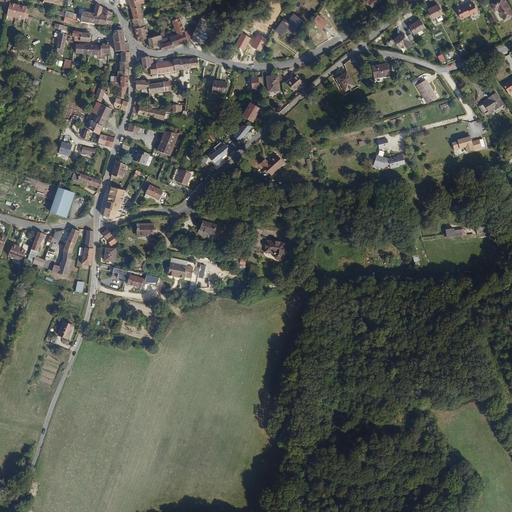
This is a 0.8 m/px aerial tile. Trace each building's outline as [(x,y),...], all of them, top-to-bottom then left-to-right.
[(132,0),(134,9),(144,6),(144,5),(149,4),(155,2),(154,0),(132,0)] [(386,5),(389,2),(390,3),(393,1),(392,0),(380,0),(378,2),(383,9),(387,6),(386,5)] [(481,17),(476,8),(474,9),(472,6),(475,5),(471,0),(465,0),(470,8),(459,14),(464,23),(473,18),(474,20),(481,17)] [(511,22),(511,13),(504,0),(503,0),(492,7),(497,16),(500,14),(507,25),(511,22)] [(27,9),(28,7),(11,2),(7,14),(24,19),(25,18),(27,9)] [(383,9),(378,2),(373,6),(378,13),(383,9)] [(102,26),(103,17),(107,10),(99,4),(97,7),(99,8),(96,15),(85,13),(83,23),(102,26)] [(146,17),(144,6),(134,9),(137,20),(145,18),(146,17)] [(448,16),(443,7),(433,12),(438,21),(441,19),(442,21),(445,20),(444,18),(448,16)] [(116,27),(117,18),(107,10),(103,17),(102,26),(104,26),(108,27),(111,27),(110,30),(114,31),(116,27)] [(74,20),(76,14),(68,11),(66,17),(66,18),(74,20)] [(293,31),(301,18),(292,13),(286,23),(282,20),(277,30),(283,34),(287,27),(293,31)] [(327,21),(318,14),(312,22),(322,29),(327,21)] [(151,39),(148,26),(147,26),(145,18),(137,20),(135,20),(139,36),(140,42),(143,41),(148,40),(151,39)] [(195,40),(192,33),(188,34),(183,21),(177,23),(181,37),(186,35),(188,43),(195,40)] [(431,29),(427,21),(416,26),(420,34),(423,33),(427,31),(431,29)] [(131,52),(130,44),(127,37),(126,36),(125,36),(124,31),(122,26),(120,27),(120,28),(117,33),(116,38),(116,46),(117,53),(125,52),(131,52)] [(91,44),(93,36),(81,33),(75,32),(75,34),(72,33),(71,37),(76,38),(83,40),(82,42),(91,44)] [(250,37),(242,33),(235,45),(244,49),(250,37)] [(65,50),(70,36),(66,35),(62,34),(58,48),(65,50)] [(266,38),(257,34),(252,46),(260,50),(266,38)] [(188,43),(186,35),(181,37),(173,40),(174,43),(176,50),(184,47),(189,45),(188,43)] [(158,42),(164,41),(164,36),(151,39),(148,40),(148,42),(150,44),(152,45),(153,50),(159,49),(158,42)] [(413,50),(406,38),(398,43),(402,51),(406,49),(408,53),(413,50)] [(176,50),(174,43),(170,45),(164,47),(163,53),(165,53),(169,52),(173,51),(176,50)] [(109,55),(110,46),(104,45),(104,49),(102,48),(102,55),(109,55)] [(84,56),(84,47),(78,46),(77,47),(76,47),(75,51),(77,51),(76,53),(75,53),(74,61),(76,61),(77,55),(84,56)] [(94,57),(95,48),(84,47),(84,56),(90,56),(90,58),(94,58),(94,57)] [(131,64),(131,54),(131,52),(125,52),(126,53),(123,54),(122,63),(129,63),(131,64)] [(344,63),(347,70),(352,67),(354,70),(359,67),(354,58),(344,63)] [(161,76),(160,66),(156,66),(156,63),(153,63),(153,62),(150,62),(150,59),(143,60),(144,71),(149,70),(151,70),(151,73),(152,77),(153,77),(161,76)] [(201,71),(200,62),(181,64),(182,73),(201,71)] [(128,79),(129,63),(122,63),(122,73),(118,73),(117,79),(121,79),(128,79)] [(176,74),(175,65),(160,66),(161,76),(176,74)] [(390,77),(388,65),(372,67),(374,80),(390,77)] [(356,87),(347,73),(337,79),(346,93),(356,87)] [(420,76),(412,81),(415,86),(423,81),(420,76)] [(121,89),(121,79),(117,79),(110,78),(110,83),(109,83),(109,84),(109,86),(109,87),(109,88),(111,88),(119,89),(121,89)] [(511,78),(502,86),(508,95),(511,91),(511,78)] [(284,96),(282,80),(271,81),(272,97),(284,96)] [(306,88),(299,80),(294,84),(289,88),(296,96),(306,88)] [(148,83),(136,82),(136,91),(144,92),(144,97),(149,96),(148,92),(148,87),(148,83)] [(424,82),(415,88),(426,105),(434,100),(430,94),(431,93),(424,82)] [(169,94),(168,85),(148,87),(148,92),(149,96),(169,94)] [(101,102),(104,91),(99,88),(95,99),(101,102)] [(229,101),(230,90),(215,88),(214,101),(220,102),(220,100),(229,101)] [(497,112),(505,106),(496,92),(491,96),(492,97),(490,99),(484,103),(484,104),(480,107),(486,116),(490,113),(491,114),(496,110),(497,112)] [(266,102),(265,95),(258,96),(259,103),(266,102)] [(127,114),(129,105),(118,100),(115,108),(116,109),(116,110),(124,113),(127,114)] [(111,109),(102,104),(101,104),(96,102),(92,113),(96,115),(106,120),(111,109)] [(159,122),(161,114),(135,108),(133,116),(159,122)] [(254,128),(263,116),(253,109),(244,121),(254,128)] [(96,115),(93,121),(92,121),(90,125),(101,130),(106,120),(96,115)] [(90,125),(88,124),(87,125),(83,124),(81,131),(85,133),(83,138),(85,139),(88,140),(90,132),(89,132),(89,130),(96,133),(99,135),(101,130),(90,125)] [(140,136),(143,129),(132,127),(130,134),(138,137),(138,135),(140,136)] [(239,149),(249,137),(243,132),(233,144),(239,149)] [(104,145),(107,136),(99,134),(99,135),(96,133),(94,136),(99,139),(98,143),(104,145)] [(175,153),(181,137),(168,134),(163,149),(175,153)] [(112,147),(115,139),(111,137),(107,136),(104,145),(112,147)] [(480,147),(478,140),(470,142),(469,137),(456,140),(456,142),(451,143),(453,150),(464,147),(465,152),(480,147)] [(389,147),(387,140),(377,142),(379,149),(381,150),(378,157),(377,159),(376,159),(373,166),(383,169),(384,167),(384,165),(389,164),(390,169),(399,167),(399,166),(405,165),(403,156),(397,157),(397,158),(388,160),(383,158),(384,153),(382,152),(381,149),(389,147)] [(72,145),(61,142),(59,153),(69,156),(72,145)] [(172,159),(175,153),(163,149),(160,154),(172,159)] [(219,154),(224,160),(228,157),(231,154),(227,150),(223,153),(222,152),(222,151),(221,152),(219,154)] [(144,169),(149,157),(139,153),(135,162),(134,161),(132,164),(144,169)] [(224,160),(219,154),(212,160),(217,166),(224,160)] [(274,176),(287,165),(280,156),(271,163),(269,160),(264,164),(274,176)] [(219,168),(226,162),(225,161),(224,160),(217,166),(219,168)] [(124,181),(126,172),(129,173),(130,169),(118,164),(117,163),(112,181),(118,183),(119,180),(124,181)] [(188,190),(193,178),(192,178),(186,176),(178,173),(174,185),(188,190)] [(104,184),(75,175),(73,183),(101,192),(104,184)] [(124,204),(125,204),(126,198),(126,197),(127,195),(113,191),(106,214),(110,218),(115,219),(116,219),(118,212),(119,212),(120,210),(121,209),(122,207),(123,207),(124,204)] [(68,221),(75,197),(58,192),(51,216),(68,221)] [(172,202),(174,198),(160,192),(156,200),(170,206),(172,202)] [(213,237),(216,228),(203,224),(200,232),(213,237)] [(153,238),(152,225),(136,226),(136,228),(137,239),(153,238)] [(498,226),(479,228),(480,237),(499,235),(498,226)] [(470,239),(469,231),(458,233),(458,230),(448,231),(449,241),(470,239)] [(74,252),(81,235),(80,235),(76,233),(74,232),(73,232),(71,236),(64,253),(64,257),(59,270),(57,276),(67,279),(72,263),(71,263),(72,257),(74,252)] [(112,237),(109,233),(103,238),(108,245),(114,240),(112,237)] [(59,243),(62,235),(60,234),(55,235),(53,239),(52,241),(55,242),(59,243)] [(92,254),(95,234),(88,234),(85,253),(92,254)] [(35,260),(44,236),(42,236),(37,235),(29,258),(35,260)] [(113,250),(119,245),(114,240),(108,245),(113,250)] [(283,255),(284,245),(266,242),(265,253),(273,254),(273,256),(274,258),(275,259),(276,260),(278,260),(280,260),(282,258),(283,255)] [(18,247),(14,246),(9,258),(22,263),(26,252),(21,250),(17,249),(18,247)] [(91,271),(93,254),(92,254),(85,253),(83,263),(82,270),(91,271)] [(115,268),(116,255),(106,253),(104,266),(115,268)] [(188,262),(171,258),(170,263),(187,267),(188,262)] [(47,273),(51,262),(45,260),(44,264),(42,270),(41,271),(47,273)] [(42,270),(44,264),(35,261),(34,265),(33,267),(42,270)] [(191,279),(193,268),(187,267),(170,263),(168,276),(185,279),(185,277),(191,279)] [(127,273),(113,270),(111,277),(125,280),(127,273)] [(159,278),(146,275),(144,283),(148,284),(155,286),(155,287),(156,288),(159,278)] [(141,289),(143,281),(126,276),(124,284),(141,289)] [(81,297),(84,286),(78,284),(75,296),(81,297)] [(69,342),(75,329),(65,325),(60,339),(69,342)]
